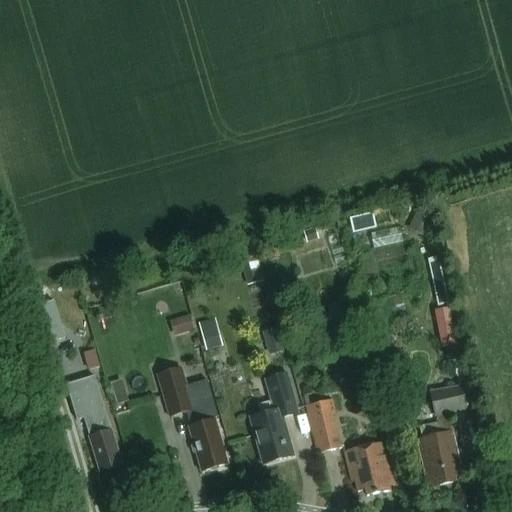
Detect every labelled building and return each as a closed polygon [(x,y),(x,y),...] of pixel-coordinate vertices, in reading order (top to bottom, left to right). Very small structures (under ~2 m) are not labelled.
[(423,239),(432,219),(417,212),(408,232),(423,239)] [(369,233),(371,247),(403,243),(401,229),(369,233)] [(248,287),(263,283),(250,240),(238,243),(243,258),(239,260),(248,287)] [(438,311),(441,349),(455,348),(452,310),(438,311)] [(189,317),(168,323),(172,338),(193,332),(189,317)] [(206,353),(222,348),(216,325),(199,330),(206,353)] [(268,332),(270,353),(289,352),(287,330),(268,332)] [(98,353),(85,356),(89,370),(102,366),(98,353)] [(469,366),(466,354),(447,358),(450,371),(469,366)] [(170,418),(186,414),(192,412),(185,388),(180,372),(158,379),(170,418)] [(264,381),(267,391),(271,404),(257,408),(260,418),(249,421),(262,468),(293,459),(282,420),(297,416),(299,416),(288,375),(264,381)] [(192,412),(186,414),(191,429),(188,430),(193,447),(192,448),(194,455),(196,456),(201,474),(228,466),(215,422),(218,421),(207,382),(185,388),(192,412)] [(113,406),(127,402),(121,383),(107,387),(113,406)] [(453,483),(462,481),(452,435),(451,435),(447,416),(466,411),(461,389),(429,396),(439,438),(417,443),(427,489),(435,487),(435,489),(453,485),(453,483)] [(316,457),(340,451),(332,417),(334,416),(331,403),(304,410),(316,457)] [(101,474),(120,468),(115,453),(117,452),(111,432),(108,433),(102,412),(85,417),(91,438),(89,439),(93,452),(95,453),(101,474)] [(343,454),(350,485),(354,484),(357,495),(365,493),(366,499),(397,492),(389,457),(385,458),(382,446),(343,454)]
